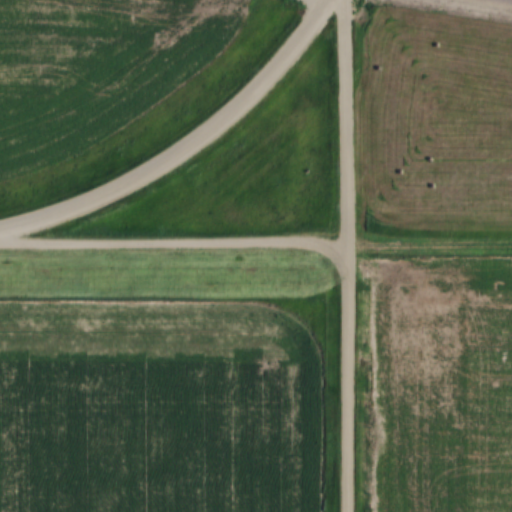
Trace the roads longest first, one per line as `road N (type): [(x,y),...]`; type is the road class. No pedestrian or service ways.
road 1 (residential): [(511,274),(345,243),(0,241)]
road 2 (residential): [(345,511),(346,0)]
road 3 (residential): [(326,0),(262,83),(185,149),(118,189),(0,229)]
